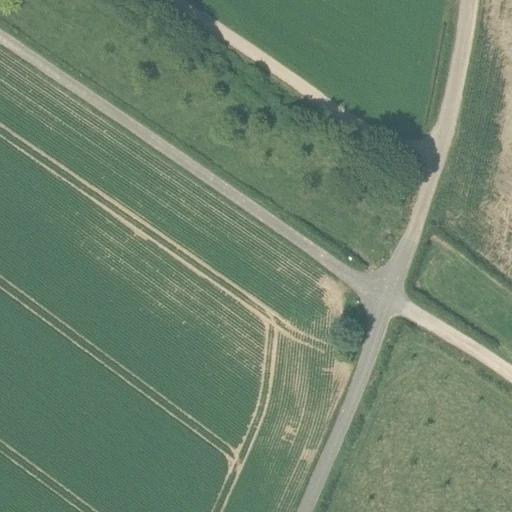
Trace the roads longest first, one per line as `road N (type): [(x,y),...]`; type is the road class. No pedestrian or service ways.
road 1 (unclassified): [(388,298),(0,38)]
road 2 (track): [(435,170),(380,144),(167,0)]
road 3 (unclassified): [(388,298),(448,129),(470,0)]
road 4 (unclassified): [(302,511),(388,298)]
road 5 (track): [(511,376),(388,298)]
